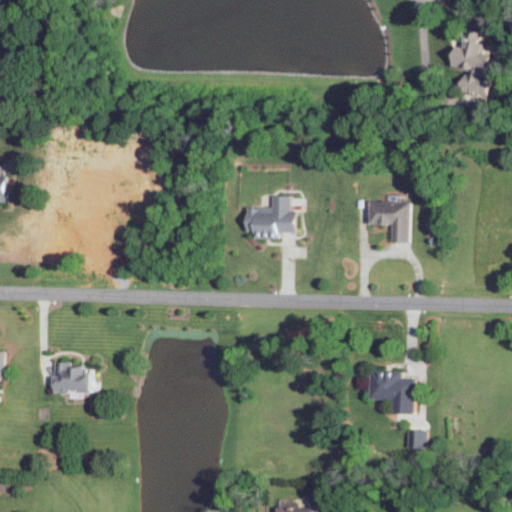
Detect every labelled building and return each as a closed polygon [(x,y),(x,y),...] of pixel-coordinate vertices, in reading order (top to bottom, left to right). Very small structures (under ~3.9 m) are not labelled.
[(491,43),(472,35),(467,45),(465,45),(457,63),(470,69),(462,88),(489,99),(496,82),(488,79),(497,57),(487,53),(491,43)] [(0,198),(13,199),(13,173),(0,172),(0,198)] [(294,195),(277,194),(277,206),(252,205),(252,230),(260,230),(260,237),(283,238),(283,230),(302,231),(302,210),(294,210),(294,195)] [(414,200),(376,200),(376,223),(396,223),(396,241),(414,241),(414,200)] [(0,381),(8,382),(8,350),(0,349),(0,381)] [(76,361),(60,361),(59,391),(100,392),(101,367),(75,366),(76,361)] [(421,377),(407,377),(407,370),(376,370),(376,398),(401,398),(401,412),(421,412),(421,377)]
